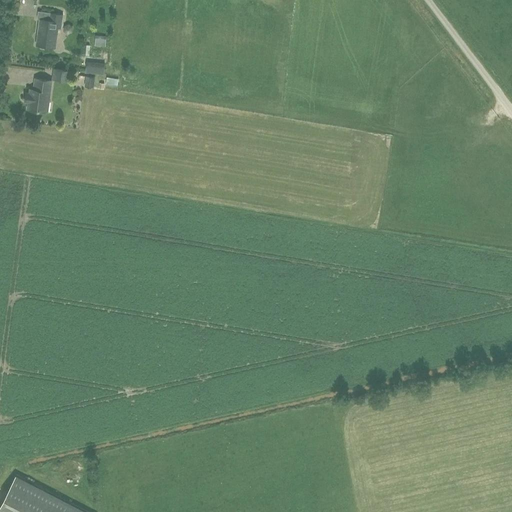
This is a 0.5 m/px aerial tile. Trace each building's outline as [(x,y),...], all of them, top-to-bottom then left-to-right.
[(172,59),(218,62),(222,0),(132,0),(128,62),(138,39),(141,55),(157,56),(161,44),(170,85),(172,59)] [(225,0),(222,63),(230,64),(233,0),(225,0)] [(246,0),(237,0),(231,64),(240,65),(246,0)] [(250,0),(243,65),(251,66),(258,0),(250,0)] [(263,67),(269,0),(261,0),(255,66),(263,67)] [(297,0),(296,12),(326,15),(327,0),(297,0)] [(363,24),(365,0),(358,0),(356,23),(363,24)] [(62,15),(50,13),(49,20),(40,19),(38,33),(39,33),(38,45),(55,47),(57,27),(61,28),(62,15)] [(407,45),(414,46),(416,36),(409,35),(407,45)] [(94,38),(94,53),(98,53),(98,45),(108,46),(108,38),(94,38)] [(290,70),(298,70),(299,54),(291,53),(290,70)] [(326,56),(326,74),(335,74),(335,57),(326,56)] [(352,76),(360,77),(360,57),(352,56),(352,76)] [(379,58),(377,78),(385,79),(387,59),(379,58)] [(391,62),(391,80),(398,80),(399,62),(391,62)] [(70,70),(54,68),(53,78),(69,80),(70,70)] [(94,88),(95,77),(86,77),(85,87),(94,88)] [(105,86),(120,87),(121,79),(105,78),(105,86)] [(51,80),(35,79),(34,90),(31,89),(30,94),(26,94),(25,101),(29,102),(29,109),(48,111),(51,80)] [(0,505),(0,511),(87,511),(16,475),(0,505)]
